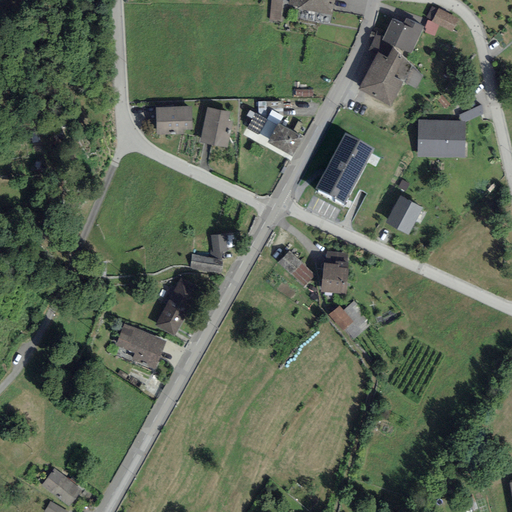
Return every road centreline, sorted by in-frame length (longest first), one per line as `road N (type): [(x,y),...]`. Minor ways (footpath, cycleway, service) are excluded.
road 1 (tertiary): [(103,511),(271,211)]
road 2 (residential): [(0,390),(46,329),(127,138)]
road 3 (residential): [(276,202),(511,312)]
road 4 (tertiary): [(276,202),(344,80),(373,0)]
road 5 (residential): [(511,183),(475,27),(440,0)]
road 6 (residential): [(127,138),(271,211)]
road 7 (residential): [(127,138),(118,0)]
